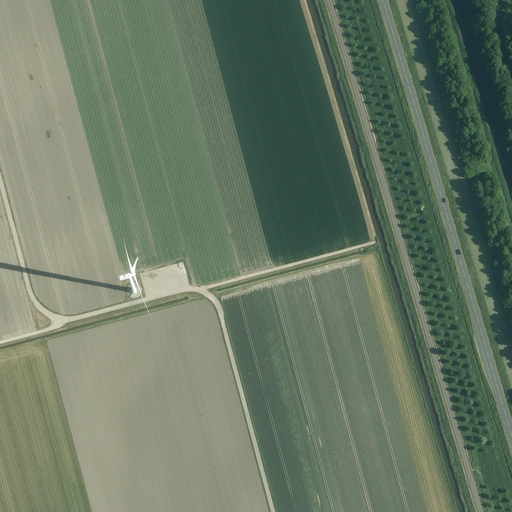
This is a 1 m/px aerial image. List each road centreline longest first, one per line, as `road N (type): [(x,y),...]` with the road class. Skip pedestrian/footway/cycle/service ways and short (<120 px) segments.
road 1 (unclassified): [(479,511),(328,0)]
road 2 (trunk): [(511,436),(383,0)]
road 3 (track): [(372,242),(0,342)]
road 4 (track): [(199,289),(223,324),(272,511)]
road 5 (track): [(0,179),(30,293),(42,311),(63,319)]
